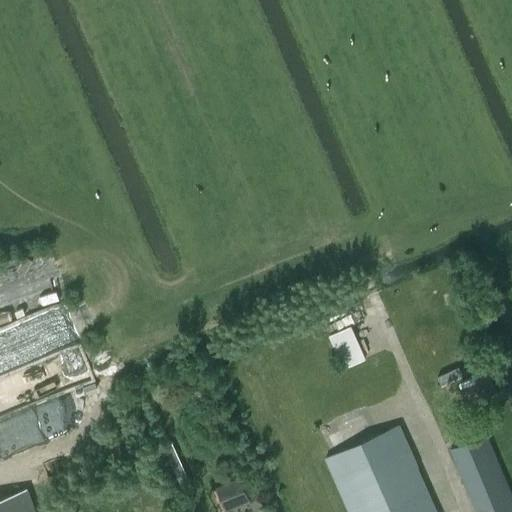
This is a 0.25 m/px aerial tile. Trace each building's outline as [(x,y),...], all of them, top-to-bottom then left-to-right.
[(348,511),(435,511),(397,425),(324,457),(348,511)] [(476,511),(511,511),(511,497),(485,433),(450,448),(476,511)] [(249,499),(240,476),(215,487),(225,509),(249,499)] [(0,511),(34,511),(26,488),(0,497),(0,511)] [(258,498),(250,501),(254,511),(256,511),(264,509),(261,501),(260,502),(258,498)]
